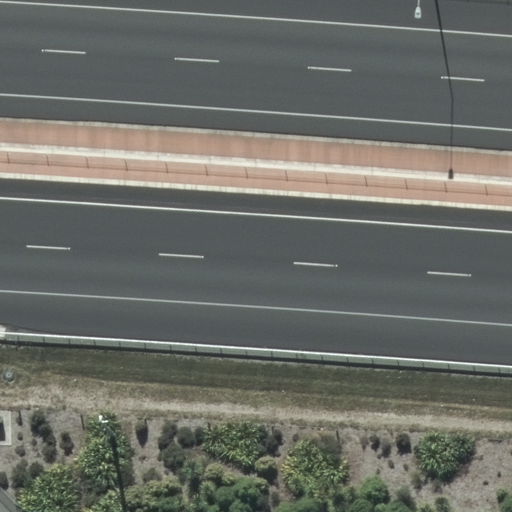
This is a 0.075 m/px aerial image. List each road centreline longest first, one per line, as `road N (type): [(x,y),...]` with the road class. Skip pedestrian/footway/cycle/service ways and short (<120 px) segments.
road 1 (motorway): [(0,47),(511,82)]
road 2 (motorway): [(511,279),(0,245)]
